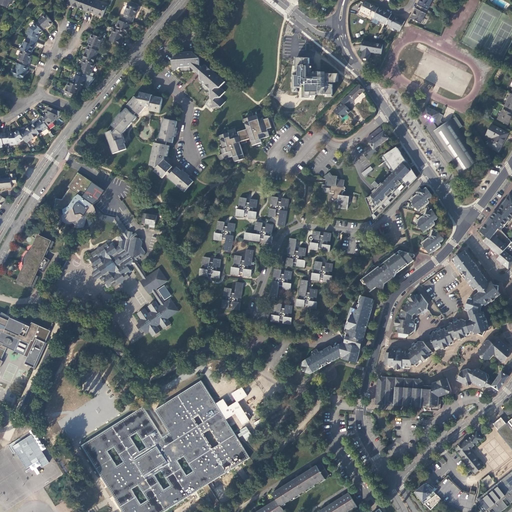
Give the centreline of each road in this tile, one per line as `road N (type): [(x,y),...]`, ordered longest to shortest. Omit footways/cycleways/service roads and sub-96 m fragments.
road 1 (residential): [(429,174),(370,229),(300,226),(284,235),(256,304),(260,314)]
road 2 (secondary): [(360,408),(393,295),(463,227)]
road 3 (residential): [(360,408),(327,397),(240,490),(207,511)]
road 4 (residential): [(388,113),(343,145),(316,138),(287,166),(272,152),(291,132)]
road 5 (unclassified): [(390,480),(511,384)]
road 6 (unclassified): [(8,222),(84,112)]
